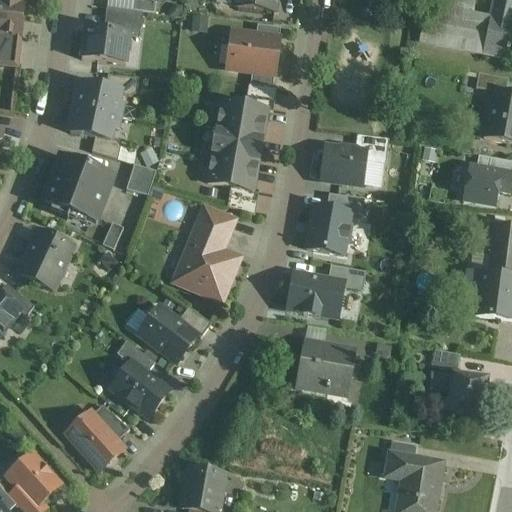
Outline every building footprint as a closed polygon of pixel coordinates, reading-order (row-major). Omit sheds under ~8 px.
[(22,0),(0,0),(0,36),(19,39),(20,31),(19,30),(22,0)] [(235,0),(234,9),(274,14),(276,0),(235,0)] [(490,20),(472,16),(474,0),(428,0),(427,7),(426,7),(419,45),(507,63),(511,37),(511,5),(493,2),(490,20)] [(152,4),(133,2),(131,14),(142,15),(154,17),(156,4),(152,4)] [(131,14),(106,10),(103,35),(129,38),(129,39),(139,41),(142,15),(131,14)] [(280,31),(257,28),(256,38),(232,35),(227,73),(252,76),(274,79),(280,31)] [(103,35),(85,32),(81,62),(125,68),(129,39),(129,38),(103,35)] [(19,39),(0,36),(0,66),(16,69),(19,39)] [(274,79),(252,76),(250,88),(272,91),(274,79)] [(508,83),(478,77),(476,92),(492,95),(492,94),(505,96),(508,83)] [(139,82),(108,78),(105,92),(120,96),(120,97),(131,99),(136,97),(139,82)] [(105,92),(80,87),(78,89),(73,111),(119,121),(121,109),(118,108),(120,97),(120,96),(105,92)] [(250,88),(249,88),(245,108),(267,112),(267,113),(273,114),(277,91),(272,91),(250,88)] [(511,97),(505,96),(492,94),(492,95),(483,141),(511,146),(511,97)] [(245,108),(221,104),(207,186),(231,190),(253,194),(253,193),(267,113),(267,112),(245,108)] [(119,121),(73,111),(69,134),(70,136),(95,141),(110,144),(110,143),(112,132),(116,132),(119,121)] [(62,139),(61,146),(85,149),(85,142),(62,139)] [(110,144),(95,141),(92,155),(117,163),(120,149),(117,145),(110,143),(110,144)] [(326,146),(321,187),(365,192),(370,150),(326,146)] [(113,181),(60,161),(43,205),(96,225),(113,181)] [(156,174),(134,168),(126,193),(148,199),(156,174)] [(511,175),(469,168),(463,204),(494,209),(497,195),(510,198),(511,184),(511,175)] [(262,171),(261,189),(275,190),(276,172),(262,171)] [(253,194),(231,190),(227,210),(255,217),(259,194),(253,193),(253,194)] [(312,209),(304,255),(346,262),(354,217),(312,209)] [(234,223),(204,211),(192,241),(222,253),(234,223)] [(123,231),(112,226),(102,248),(113,253),(123,231)] [(511,228),(494,226),(487,278),(511,281),(511,228)] [(73,250),(39,234),(34,245),(68,261),(73,250)] [(222,253),(192,241),(174,286),(222,305),(240,261),(222,253)] [(68,261),(34,245),(19,277),(53,293),(68,261)] [(293,276),(287,317),(339,325),(346,284),(293,276)] [(511,281),(487,278),(481,277),(476,319),(511,323),(511,281)] [(34,310),(6,287),(0,294),(0,297),(20,314),(20,315),(26,320),(34,310)] [(0,335),(0,336),(2,337),(20,315),(20,314),(0,297),(0,335)] [(211,327),(189,310),(179,324),(198,338),(197,339),(200,341),(211,327)] [(179,324),(163,312),(154,323),(151,321),(138,338),(176,367),(197,339),(198,338),(179,324)] [(337,352),(306,347),(306,344),(305,344),(296,390),(327,396),(328,391),(347,394),(345,400),(347,400),(356,354),(337,350),(337,352)] [(155,366),(126,345),(117,357),(129,367),(131,365),(147,377),(155,366)] [(459,358),(434,353),(432,370),(457,373),(459,358)] [(147,377),(131,365),(129,367),(110,392),(149,421),(169,394),(147,377)] [(451,398),(484,401),(486,383),(453,379),(431,376),(430,390),(452,393),(451,398)] [(484,401),(451,398),(449,415),(482,419),(484,401)] [(129,433),(102,409),(93,418),(117,444),(129,433)] [(93,418),(91,416),(67,439),(99,474),(124,452),(117,444),(93,418)] [(417,448),(392,444),(390,457),(415,461),(417,448)] [(60,488),(32,457),(7,480),(26,501),(35,511),(41,506),(60,488)] [(390,457),(389,457),(386,477),(405,480),(404,489),(401,489),(396,511),(433,511),(437,495),(434,495),(436,485),(440,486),(443,466),(415,461),(390,457)] [(189,466),(181,510),(195,511),(219,511),(226,472),(189,466)] [(9,500),(0,490),(0,511),(10,511),(16,508),(9,500)] [(17,492),(9,500),(16,508),(17,509),(17,508),(26,501),(17,492)] [(35,511),(26,501),(17,508),(20,511),(44,511),(45,511),(41,506),(35,511)]
